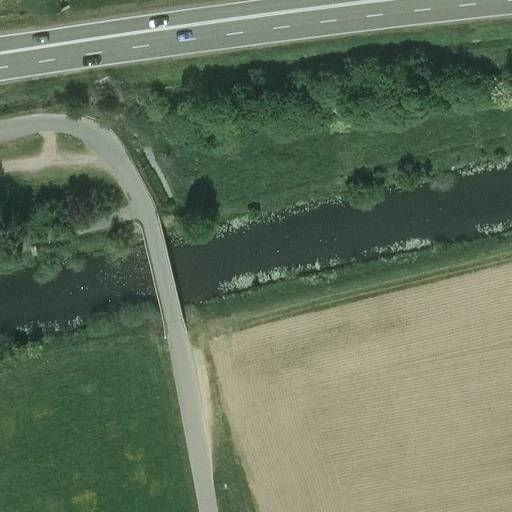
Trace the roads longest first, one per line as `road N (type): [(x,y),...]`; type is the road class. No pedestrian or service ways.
road 1 (trunk): [(0,71),(511,5)]
road 2 (unclassified): [(0,135),(71,124),(99,134),(132,181),(151,220),(209,511)]
road 3 (trunk): [(371,0),(0,46)]
